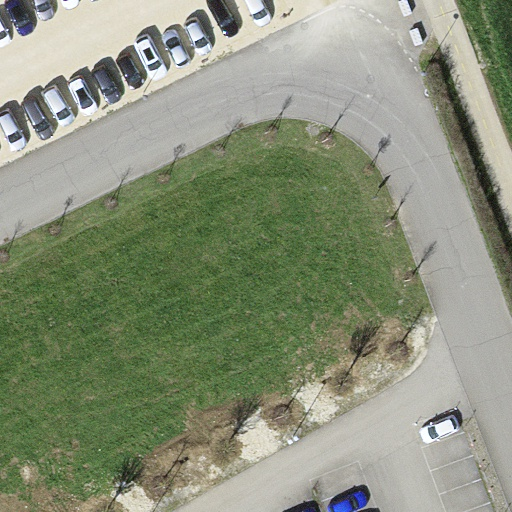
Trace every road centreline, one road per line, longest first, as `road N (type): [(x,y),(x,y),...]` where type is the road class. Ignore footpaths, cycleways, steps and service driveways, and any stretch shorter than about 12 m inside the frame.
road 1 (residential): [(511,414),(415,168),(369,107),(322,92),(258,90),(0,214)]
road 2 (track): [(511,179),(441,0)]
